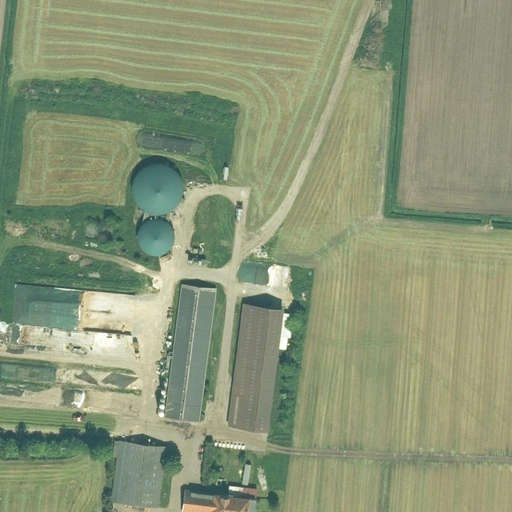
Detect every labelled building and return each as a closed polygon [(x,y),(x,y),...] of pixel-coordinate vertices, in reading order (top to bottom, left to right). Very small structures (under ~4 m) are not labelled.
[(176,206),(183,193),(183,187),(180,176),(176,170),(166,164),(157,162),(143,167),(139,170),(134,179),(132,188),(134,198),(140,206),(144,210),(158,213),(168,211),(176,206)] [(161,253),(168,248),(174,235),(170,225),(168,222),(162,218),(155,217),(147,219),(142,223),(139,227),(137,236),(139,243),(143,248),(156,253),(161,253)] [(163,416),(199,421),(217,289),(181,284),(163,416)] [(243,303),(227,425),(268,431),(284,308),(243,303)] [(111,499),(158,506),(166,447),(119,440),(111,499)] [(184,490),(181,511),(191,511),(253,511),(255,498),(184,490)]
